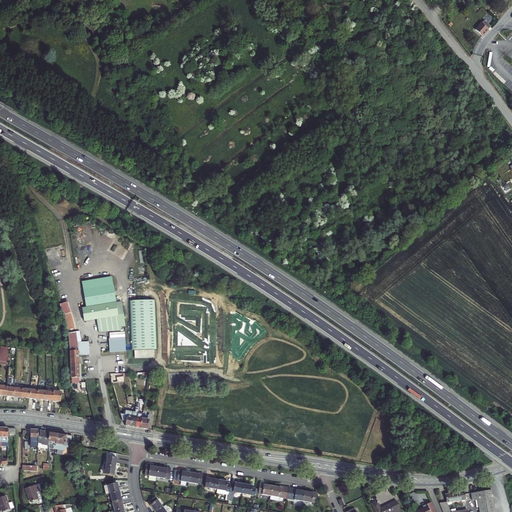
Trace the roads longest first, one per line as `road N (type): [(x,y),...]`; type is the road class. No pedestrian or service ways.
road 1 (motorway): [(0,129),(237,268),(511,463)]
road 2 (motorway): [(511,444),(269,271),(0,111)]
road 3 (residential): [(326,484),(136,453)]
road 4 (primary): [(138,439),(327,471)]
road 5 (primary): [(328,463),(139,433)]
road 6 (primary): [(327,471),(441,484),(511,467)]
road 7 (primary): [(511,461),(452,477),(328,463)]
road 8 (residential): [(511,120),(417,0)]
road 9 (primary): [(139,433),(0,414)]
road 10 (primary): [(0,421),(138,439)]
